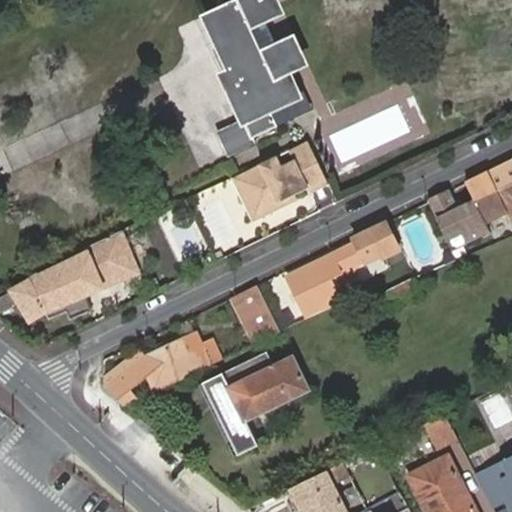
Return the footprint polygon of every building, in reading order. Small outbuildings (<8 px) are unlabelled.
[(227,0),(229,4),(203,14),(228,72),(218,76),(242,121),(218,132),(228,157),(279,130),(272,115),(305,99),(293,74),(308,66),(296,35),(276,43),(268,23),(284,15),(278,0),(227,0)] [(309,141),(262,163),(260,164),(233,178),(252,218),(282,204),(280,199),(296,192),(309,186),(308,184),(326,176),(320,164),(309,141)] [(511,161),(464,185),(480,208),(488,219),(505,211),(508,218),(511,216),(511,161)] [(329,182),(326,176),(308,184),(309,186),(311,191),(329,182)] [(464,233),(469,243),(486,235),(492,232),(486,220),(480,208),(464,185),(462,186),(471,205),(468,206),(459,211),(455,203),(450,192),(430,202),(447,240),(464,233)] [(280,199),(282,204),(299,196),(296,192),(280,199)] [(464,199),(455,203),(459,211),(468,206),(464,199)] [(185,202),(175,207),(181,218),(190,213),(185,202)] [(372,230),(355,238),(357,244),(289,278),(306,315),(339,299),(333,287),(349,280),(345,272),(357,266),(358,268),(384,256),(386,260),(401,253),(388,222),(372,230)] [(36,273),(29,276),(30,280),(14,288),(20,300),(31,320),(47,310),(50,315),(67,309),(71,318),(92,309),(85,295),(139,273),(120,232),(82,250),(83,252),(37,277),(36,273)] [(214,253),(218,260),(226,257),(223,249),(214,253)] [(446,265),(457,259),(453,250),(446,254),(443,260),(446,265)] [(416,279),(381,296),(390,314),(424,298),(416,279)] [(20,300),(14,288),(0,296),(0,306),(3,311),(20,300)] [(242,298),(261,341),(281,331),(261,288),(242,298)] [(105,389),(123,406),(202,369),(192,351),(185,354),(179,342),(145,360),(105,389)] [(269,352),(203,383),(238,454),(257,446),(246,421),(309,392),(294,359),(276,366),(269,352)] [(511,380),(503,385),(511,404),(511,380)] [(449,421),(428,431),(439,452),(460,441),(449,421)] [(511,455),(491,466),(511,511),(511,455)] [(474,511),(448,456),(411,474),(429,511),(474,511)] [(341,463),(287,490),(297,511),(345,511),(331,482),(347,474),(341,463)]
